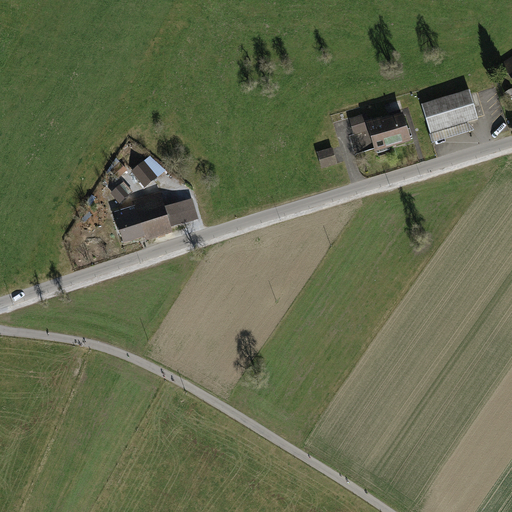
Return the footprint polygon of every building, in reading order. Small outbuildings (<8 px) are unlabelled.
[(511,81),(511,60),(502,67),(511,81)] [(495,91),(477,96),(484,120),(503,114),(495,91)] [(470,93),(422,108),(430,136),(478,121),(470,93)] [(364,117),(349,121),(354,138),(368,133),(375,154),(411,143),(403,117),(391,121),(390,117),(366,124),(364,117)] [(332,150),(317,154),(322,171),(337,166),(332,150)] [(147,164),(133,174),(146,191),(160,181),(147,164)] [(131,181),(124,187),(132,195),(139,190),(131,181)] [(123,187),(112,196),(122,208),(133,199),(123,187)] [(138,207),(115,214),(126,247),(147,240),(149,244),(175,236),(166,207),(165,207),(161,196),(137,203),(138,207)]
